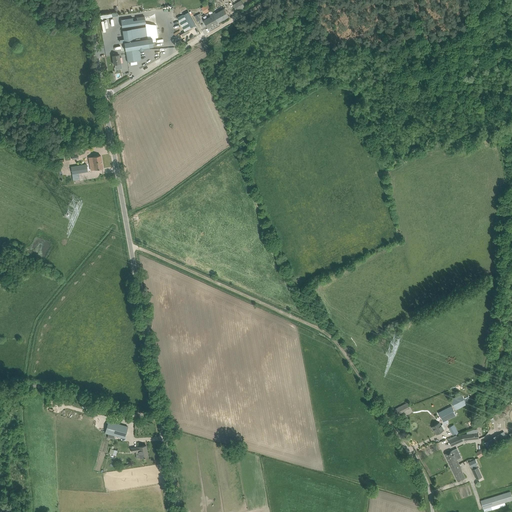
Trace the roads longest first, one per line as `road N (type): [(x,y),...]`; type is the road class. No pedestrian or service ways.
road 1 (track): [(403,443),(334,340),(130,246)]
road 2 (unclassified): [(161,419),(103,97)]
road 3 (unclassified): [(161,419),(45,387),(0,386)]
road 4 (unclassified): [(103,97),(231,21)]
